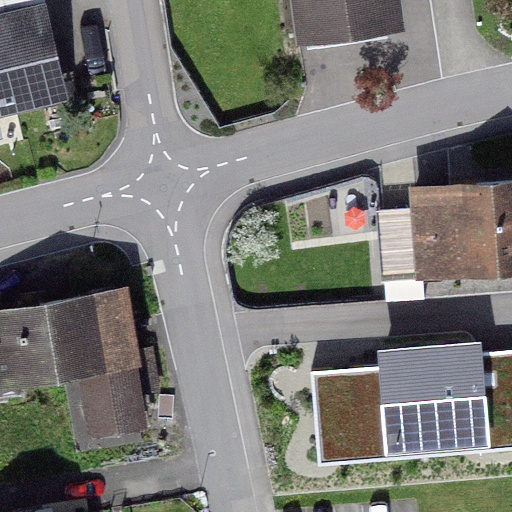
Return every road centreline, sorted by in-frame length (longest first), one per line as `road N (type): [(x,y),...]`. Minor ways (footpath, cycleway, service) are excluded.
road 1 (residential): [(165,182),(511,91)]
road 2 (residential): [(235,511),(165,182)]
road 3 (residential): [(165,182),(137,0)]
road 4 (residential): [(0,220),(165,182)]
